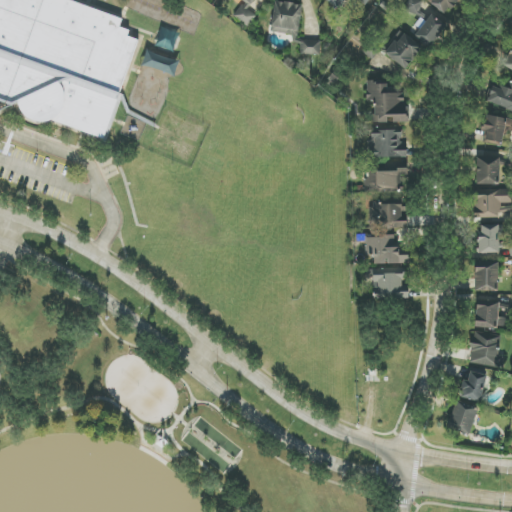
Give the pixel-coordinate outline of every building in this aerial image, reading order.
[(0,0),(27,0),(137,40),(103,139),(0,101),(0,0)] [(326,0),(338,9),(344,0),(326,0)] [(418,15),(422,0),(421,0),(408,0),(405,12),(418,15)] [(433,0),(431,5),(449,15),(457,0),(433,0)] [(298,36),(302,5),(274,1),(271,33),(298,36)] [(234,15),(247,27),(257,17),(243,4),(234,15)] [(415,25),(420,30),(415,35),(428,47),(447,27),(432,14),(425,22),(421,18),(415,25)] [(422,46),(400,31),(384,54),(406,70),(422,46)] [(301,54),(320,55),(321,41),(302,40),(301,54)] [(374,123),(405,122),(405,87),(386,87),(386,82),(367,83),(367,102),(373,102),(374,123)] [(511,86),(511,90),(492,84),(486,102),(511,110),(511,86)] [(202,129),(168,114),(162,127),(197,142),(202,129)] [(511,131),(511,120),(485,115),(480,138),(502,143),(505,130),(511,131)] [(407,145),(401,144),(401,131),(371,130),(371,157),(407,158),(407,145)] [(194,147),(159,132),(153,145),(188,160),(194,147)] [(478,185),(499,185),(499,158),(479,158),(478,185)] [(401,191),(401,175),(407,175),(407,168),(367,169),(367,192),(401,191)] [(475,219),(499,219),(499,214),(511,213),(511,222),(511,221),(511,205),(510,206),(510,190),(475,190),(475,219)] [(370,228),(406,227),(406,204),(370,205),(370,228)] [(499,225),(479,225),(479,254),(499,253),(499,225)] [(410,264),(409,256),(397,256),(397,236),(365,236),(366,256),(375,256),(375,264),(410,264)] [(499,263),(475,262),(474,290),(498,291),(499,263)] [(403,269),(373,269),(374,300),(408,299),(408,286),(403,286),(403,269)] [(475,328),(505,328),(506,317),(499,317),(499,302),(476,302),(475,328)] [(503,369),(505,356),(498,355),(502,336),(474,332),(468,362),(503,369)] [(481,401),(483,389),(490,390),(492,374),(470,371),(469,379),(462,378),(459,398),(481,401)] [(448,429),(470,435),(478,408),(456,402),(448,429)]
